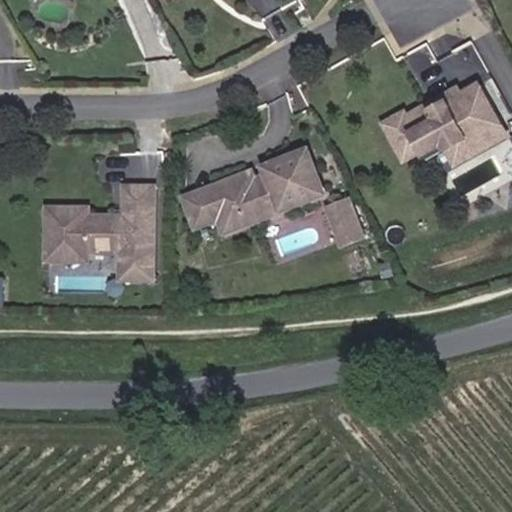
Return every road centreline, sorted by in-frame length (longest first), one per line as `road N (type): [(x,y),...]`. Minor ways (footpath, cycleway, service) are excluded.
road 1 (unclassified): [(511,329),(290,379),(126,398),(0,395)]
road 2 (residential): [(0,107),(167,108),(261,78),(407,0)]
